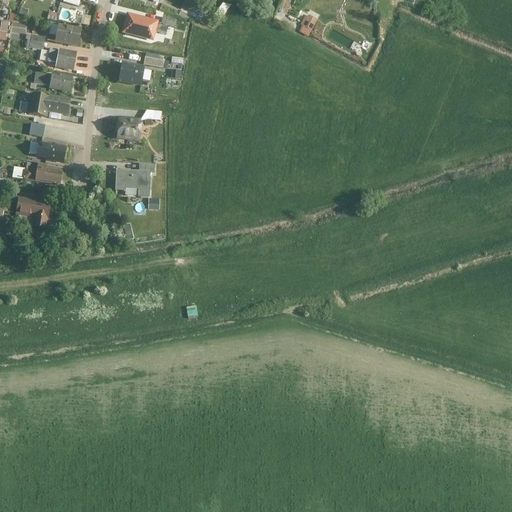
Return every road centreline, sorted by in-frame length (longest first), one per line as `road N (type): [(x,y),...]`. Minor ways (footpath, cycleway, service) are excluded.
road 1 (residential): [(111,0),(95,54),(81,203)]
road 2 (track): [(0,286),(191,268)]
